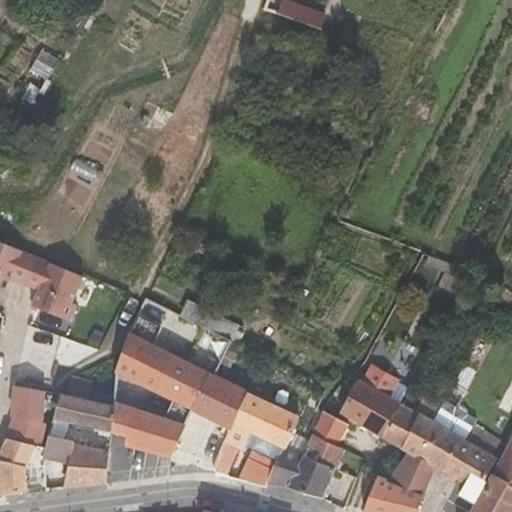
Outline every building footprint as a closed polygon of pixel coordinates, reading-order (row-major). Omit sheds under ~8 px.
[(279,0),(274,12),(323,30),(333,0),(279,0)] [(75,167),(104,180),(129,120),(100,108),(75,167)] [(11,279),(26,285),(37,256),(0,239),(0,285),(2,280),(11,279)] [(37,256),(26,285),(41,291),(36,306),(72,321),(79,304),(75,301),(85,275),(37,256)] [(0,285),(0,291),(5,293),(11,279),(2,280),(0,285)] [(136,413),(130,431),(126,441),(173,454),(193,407),(191,406),(210,374),(193,366),(183,361),(187,351),(171,343),(166,353),(147,344),(165,308),(147,300),(131,334),(118,373),(171,397),(163,419),(136,413)] [(212,331),(232,341),(239,326),(215,314),(207,329),(212,331)] [(232,341),(212,331),(193,366),(210,374),(214,376),(232,341)] [(364,383),(361,381),(342,412),(362,424),(383,436),(403,403),(392,396),(404,374),(399,371),(395,377),(373,365),(364,383)] [(224,421),(218,438),(224,440),(231,425),(232,425),(247,392),(214,376),(210,374),(191,406),(193,407),(210,415),(224,421)] [(114,429),(117,408),(117,400),(92,395),(93,384),(73,378),(69,397),(62,396),(54,419),(102,427),(101,433),(113,435),(114,429)] [(252,380),(247,392),(299,418),(304,407),(252,380)] [(17,419),(8,439),(41,447),(47,424),(43,423),(45,392),(17,387),(14,419),(17,419)] [(297,427),(301,418),(299,418),(247,392),(232,425),(231,425),(224,440),(214,465),(218,472),(229,475),(240,447),(244,446),(278,460),(278,461),(284,449),(286,450),(297,427)] [(441,404),(431,399),(421,415),(431,421),(441,404)] [(464,405),(461,406),(451,400),(436,424),(431,421),(421,415),(405,449),(411,452),(391,482),(380,478),(379,479),(366,509),(378,511),(417,511),(424,495),(438,467),(480,492),(506,445),(477,428),(482,419),(474,414),(473,411),(464,405)] [(405,449),(421,415),(403,403),(383,436),(405,449)] [(173,454),(193,459),(210,415),(193,407),(173,454)] [(130,431),(136,413),(117,408),(114,429),(130,431)] [(315,434),(339,446),(350,425),(326,413),(315,434)] [(305,458),(314,435),(306,431),(297,427),(286,450),(284,449),(278,461),(278,460),(277,463),(268,483),(270,483),(294,487),(323,497),(336,469),(305,458)] [(305,458),(336,469),(345,449),(339,446),(315,434),(314,435),(305,458)] [(41,447),(8,439),(0,460),(0,469),(2,492),(51,489),(65,486),(78,447),(79,444),(49,437),(45,446),(41,447)] [(471,511),(511,511),(511,440),(508,447),(482,495),(471,511)] [(107,482),(110,455),(78,447),(65,486),(107,482)] [(268,483),(277,463),(254,454),(243,480),(269,487),(270,483),(268,483)]
